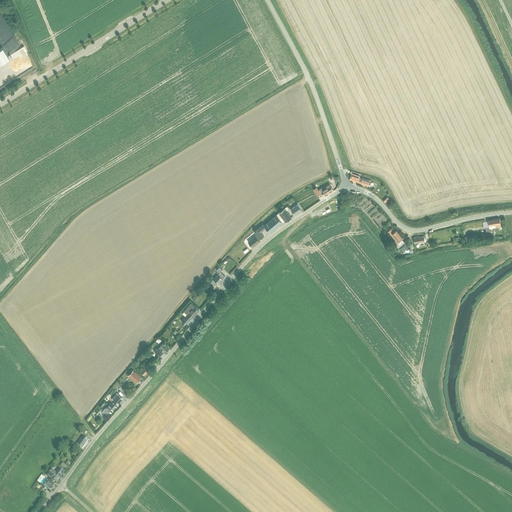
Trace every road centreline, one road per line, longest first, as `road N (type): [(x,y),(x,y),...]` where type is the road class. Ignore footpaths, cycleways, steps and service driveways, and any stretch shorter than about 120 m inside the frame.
road 1 (unclassified): [(346,186),(249,257),(40,511)]
road 2 (unclassified): [(346,186),(315,93),(267,0)]
road 3 (tertiary): [(0,104),(166,0)]
road 4 (unclassified): [(511,212),(410,230),(375,198),(346,186)]
